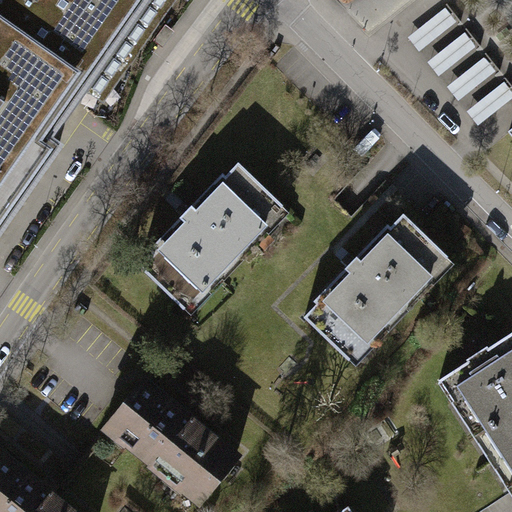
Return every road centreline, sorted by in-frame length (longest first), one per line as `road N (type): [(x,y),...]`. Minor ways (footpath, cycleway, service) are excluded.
road 1 (residential): [(253,0),(0,347)]
road 2 (residential): [(511,232),(289,0)]
